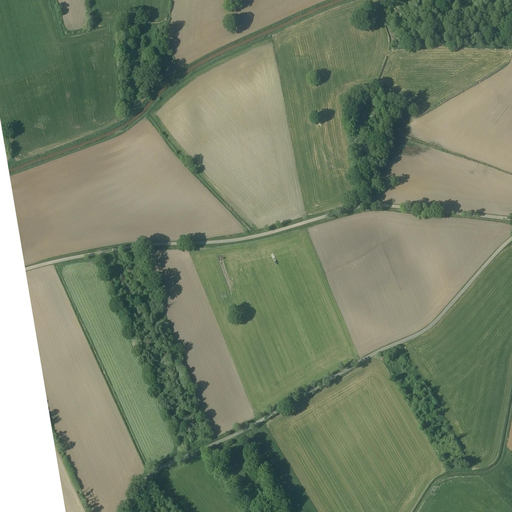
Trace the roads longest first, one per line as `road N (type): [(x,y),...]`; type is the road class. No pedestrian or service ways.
road 1 (unclassified): [(511,220),(359,206),(261,236),(133,247),(0,277)]
road 2 (unclassified): [(511,238),(431,325),(155,470),(126,511)]
